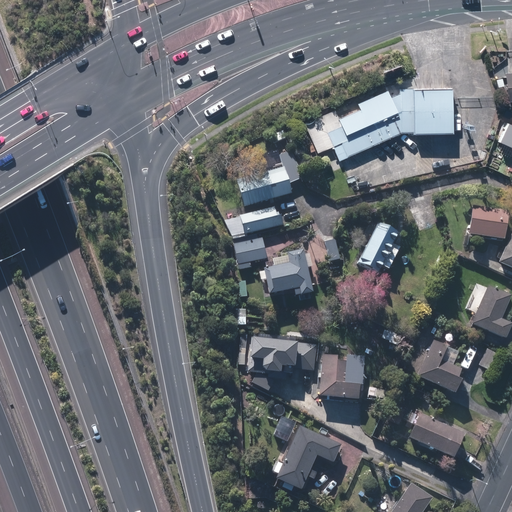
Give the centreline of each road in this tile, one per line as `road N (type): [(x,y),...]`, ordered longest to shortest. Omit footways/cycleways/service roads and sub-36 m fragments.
road 1 (motorway): [(144,172),(202,511)]
road 2 (motorway): [(325,18),(273,72),(174,131),(144,172)]
road 3 (motorway): [(49,290),(128,511)]
road 4 (motorway): [(77,511),(0,303)]
road 5 (secondary): [(325,18),(213,55),(129,101)]
road 6 (motorway): [(0,115),(49,290)]
road 7 (secondary): [(129,101),(0,178)]
road 8 (secondary): [(0,120),(125,47)]
road 9 (motorway): [(0,167),(49,290)]
